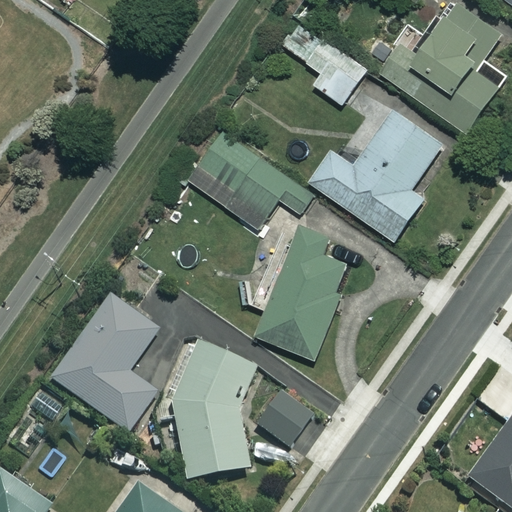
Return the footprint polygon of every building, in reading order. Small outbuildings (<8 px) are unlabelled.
[(503,32),(458,0),(454,0),(416,54),(402,44),(382,72),(467,132),(502,83),(479,67),(503,32)] [(401,0),(418,10),(423,0),(401,0)] [(373,72),(302,17),(282,42),(323,73),(314,84),(345,108),(373,72)] [(443,144),(395,110),(356,165),(332,148),(310,180),(395,239),(425,197),(412,188),(443,144)] [(315,194),(222,129),(188,178),(260,228),(280,199),(301,213),(315,194)] [(252,301),(269,307),(258,334),(315,358),(341,294),(336,292),(348,263),(324,253),(330,238),(285,220),(252,301)] [(160,327),(112,292),(51,377),(127,432),(156,391),(128,371),(160,327)] [(156,424),(175,421),(184,480),(251,470),(239,395),(252,393),(245,335),(184,343),(156,424)] [(314,410),(281,388),(256,425),(289,447),(314,410)] [(511,511),(511,419),(470,478),(511,508),(511,511)] [(46,511),(51,506),(0,470),(0,511),(46,511)] [(178,511),(138,484),(118,511),(178,511)]
